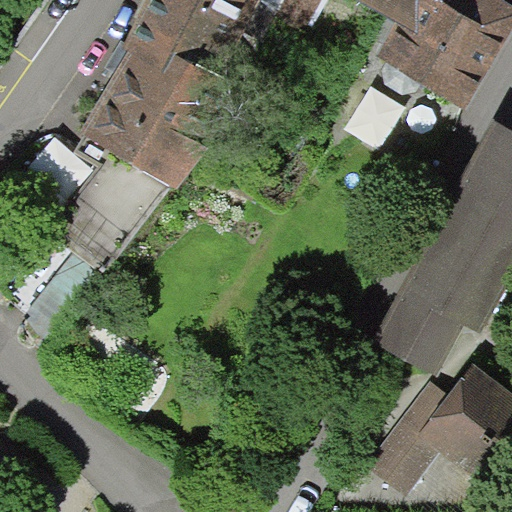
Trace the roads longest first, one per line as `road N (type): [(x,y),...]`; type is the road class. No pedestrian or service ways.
road 1 (residential): [(511,71),(281,511)]
road 2 (residential): [(0,346),(17,382),(180,511)]
road 3 (residential): [(80,0),(0,105)]
